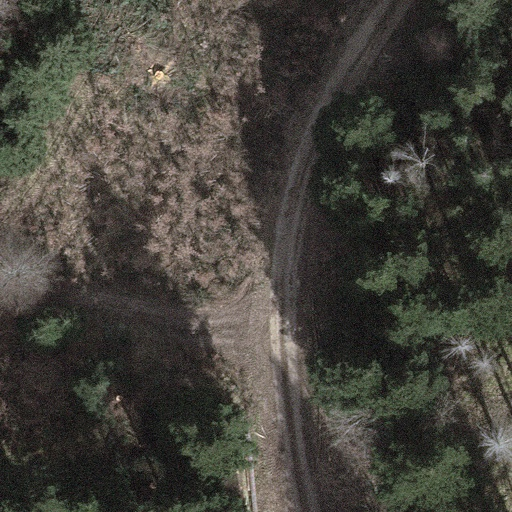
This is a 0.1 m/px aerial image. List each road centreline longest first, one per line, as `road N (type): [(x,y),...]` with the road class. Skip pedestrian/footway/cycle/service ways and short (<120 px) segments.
road 1 (track): [(369,0),(282,176),(266,251),(269,342),(307,511)]
road 2 (track): [(268,325),(0,293)]
